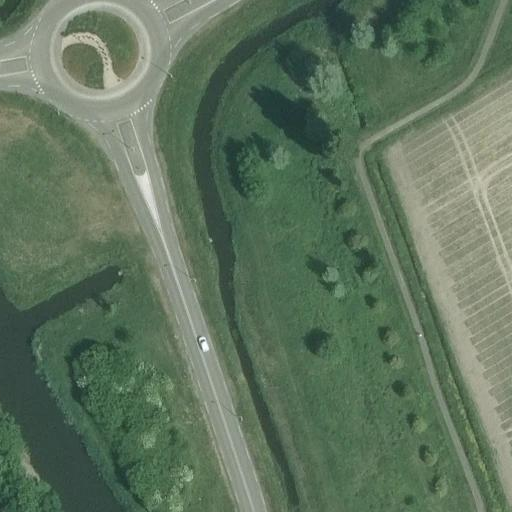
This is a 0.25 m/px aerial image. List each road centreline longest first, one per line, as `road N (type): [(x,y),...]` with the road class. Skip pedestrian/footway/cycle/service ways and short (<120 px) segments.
road 1 (tertiary): [(165,249),(254,511)]
road 2 (tertiary): [(97,112),(165,249)]
road 3 (tertiary): [(165,249),(134,101)]
